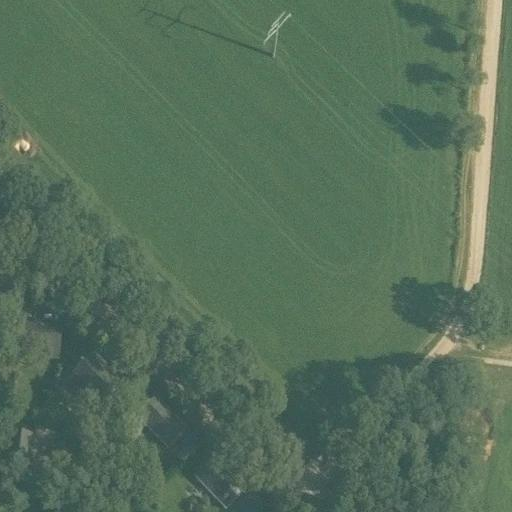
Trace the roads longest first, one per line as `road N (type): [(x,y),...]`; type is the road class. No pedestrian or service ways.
road 1 (track): [(314,484),(462,335),(488,0)]
road 2 (track): [(0,282),(94,301),(292,506)]
